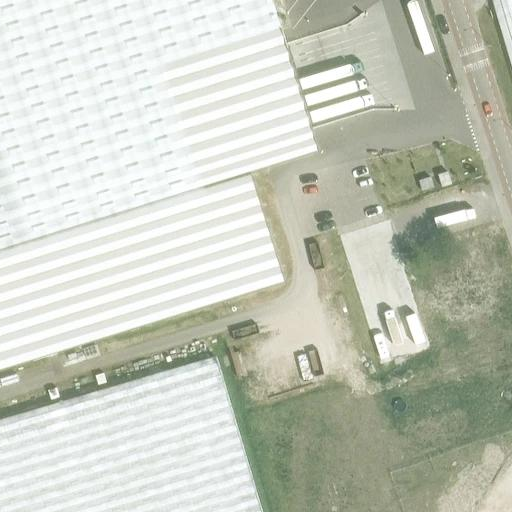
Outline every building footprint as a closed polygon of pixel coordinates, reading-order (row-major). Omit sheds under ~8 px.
[(0,0),(0,254),(27,246),(99,224),(196,193),(192,180),(192,179),(161,68),(243,45),(274,36),(282,34),(271,0),(0,0)] [(511,0),(491,0),(511,69),(511,0)] [(0,371),(284,283),(255,188),(251,175),(319,153),(317,145),(315,141),(282,34),(274,36),(243,45),(161,68),(192,179),(192,180),(196,193),(99,224),(27,246),(0,254),(0,371)] [(448,173),(439,176),(442,188),(452,185),(448,173)] [(431,178),(420,182),(423,192),(434,188),(431,178)] [(343,232),(379,363),(430,349),(393,218),(343,232)] [(493,306),(479,253),(441,263),(454,315),(493,306)] [(261,511),(216,358),(0,422),(0,511),(261,511)]
